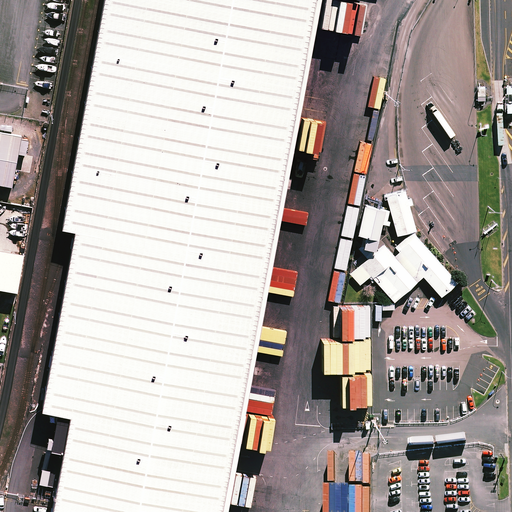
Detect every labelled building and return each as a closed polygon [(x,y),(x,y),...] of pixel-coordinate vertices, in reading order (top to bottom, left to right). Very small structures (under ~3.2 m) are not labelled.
[(56,511),(223,511),(234,455),(318,0),(108,0),(67,228),(80,230),(47,408),(75,413),(73,427),(56,511)] [(511,91),(503,92),(505,110),(511,109),(511,91)] [(24,136),(0,131),(0,183),(15,186),(24,136)] [(404,190),(384,195),(394,236),(414,231),(404,190)] [(372,250),(381,207),(361,203),(355,233),(362,235),(360,247),(372,250)] [(457,281),(414,236),(392,256),(416,281),(421,276),(440,296),(457,281)] [(392,256),(382,244),(373,252),(349,273),(358,285),(370,275),(394,301),(416,281),(392,256)] [(0,287),(20,292),(27,255),(0,249),(0,287)]
